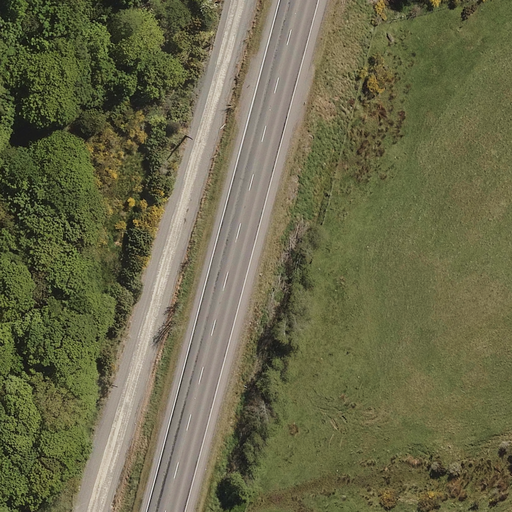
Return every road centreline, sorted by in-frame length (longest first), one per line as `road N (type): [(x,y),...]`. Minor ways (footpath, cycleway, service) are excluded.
road 1 (unclassified): [(99,511),(242,0)]
road 2 (trunk): [(164,511),(297,0)]
